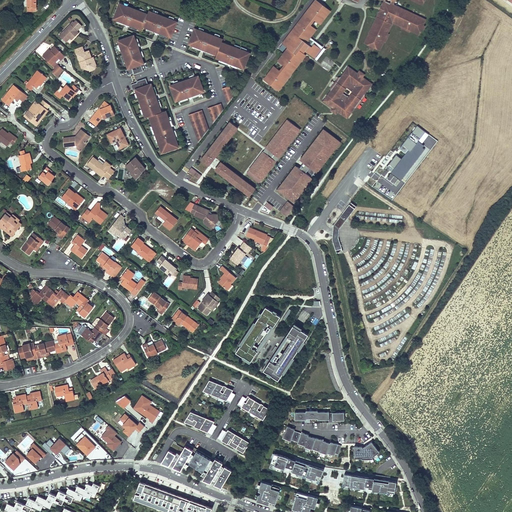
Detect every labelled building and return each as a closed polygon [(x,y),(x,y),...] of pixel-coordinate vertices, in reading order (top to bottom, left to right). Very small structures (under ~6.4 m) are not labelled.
[(28,10),(36,10),(36,0),(23,0),(24,6),(28,6),(28,10)] [(301,61),(302,61),(306,56),(304,54),(306,51),(309,53),(308,54),(315,59),(322,50),(314,44),(311,47),(305,42),(316,29),(310,25),(314,20),(319,24),(330,11),(316,0),(282,43),(288,48),(284,52),(283,52),(281,54),(282,55),(278,60),(283,64),(279,70),(274,66),(272,68),(273,68),(270,72),(270,71),(267,74),(268,75),(265,78),(263,79),(278,91),(280,89),(279,89),(282,86),(285,83),(284,83),(287,79),(287,80),(291,76),(290,75),(296,67),(297,68),(299,65),(299,64),(301,61)] [(413,13),(393,4),(390,3),(385,0),(384,0),(382,5),(382,6),(382,7),(383,8),(382,11),(381,10),(380,10),(380,11),(379,11),(370,31),(373,32),(371,35),(369,34),(364,43),(379,50),(383,41),(385,42),(389,34),(387,33),(392,22),(401,26),(401,28),(409,32),(410,30),(418,34),(425,19),(417,15),(416,17),(412,16),(413,13)] [(144,24),(148,13),(144,11),(144,12),(140,10),(128,5),(128,6),(124,4),(120,2),(115,15),(121,17),(120,20),(126,22),(129,14),(134,16),(130,24),(136,26),(137,24),(143,26),(144,24)] [(157,14),(157,15),(153,13),(153,12),(149,11),(148,13),(144,24),(150,26),(149,29),(155,31),(158,23),(163,25),(159,33),(165,35),(166,33),(168,33),(172,35),(177,22),(173,20),(173,21),(169,19),(157,14)] [(125,24),(126,22),(120,20),(121,17),(115,15),(114,18),(118,19),(117,22),(125,24)] [(73,21),(59,35),(66,42),(70,38),(72,36),(73,38),(79,33),(77,31),(82,26),(76,20),(74,22),(73,21)] [(154,33),(155,31),(149,29),(150,26),(144,24),(143,26),(143,27),(147,28),(146,31),(154,33)] [(199,30),(195,28),(190,42),(196,44),(195,47),(200,49),(204,40),(208,42),(205,50),(211,53),(212,50),(218,52),(217,55),(217,56),(223,58),(222,61),(227,63),(231,55),(235,56),(232,65),(238,67),(239,64),(245,67),(250,53),(246,52),(241,50),(231,46),(231,47),(225,45),(226,44),(222,43),(223,39),(219,38),(215,37),(215,36),(203,31),(203,32),(198,30),(199,30)] [(136,40),(138,46),(140,45),(137,37),(135,38),(134,34),(131,35),(133,41),(136,40)] [(132,67),(141,63),(139,57),(142,56),(140,50),(131,53),(130,49),(138,46),(136,40),(133,41),(131,35),(118,40),(119,44),(120,43),(121,48),(123,54),(125,60),(126,60),(127,64),(128,68),(132,67)] [(200,51),(200,49),(195,47),(196,44),(190,42),(189,44),(193,46),(192,48),(200,51)] [(49,49),(42,56),(55,68),(52,72),(57,77),(63,69),(56,62),(54,60),(57,57),(59,58),(60,60),(65,55),(55,46),(51,50),(49,49)] [(75,49),(82,68),(87,66),(89,69),(94,66),(92,62),(95,61),(93,56),(91,57),(90,58),(89,56),(91,55),(89,50),(84,52),(82,46),(75,49)] [(223,58),(217,56),(216,58),(220,60),(219,62),(226,65),(227,63),(222,61),(223,58)] [(132,67),(134,72),(134,73),(143,70),(141,63),(132,67)] [(346,73),(344,72),(327,95),(341,91),(345,86),(354,93),(350,98),(351,112),(368,89),(366,87),(369,83),(369,82),(369,81),(363,77),(362,77),(361,77),(360,78),(357,76),(357,75),(358,74),(357,73),(351,69),(351,68),(350,68),(350,69),(346,73)] [(47,77),(38,70),(28,82),(25,86),(31,90),(34,86),(36,88),(39,85),(41,82),(42,83),(47,77)] [(190,79),(178,83),(178,84),(174,85),(170,86),(174,99),(181,97),(182,100),(187,98),(184,89),(189,88),(192,96),(198,94),(197,91),(203,89),(198,76),(194,77),(194,78),(190,79)] [(133,89),(135,88),(148,83),(146,77),(137,80),(137,81),(131,83),(133,89)] [(138,96),(142,108),(143,108),(145,112),(144,112),(146,116),(150,115),(159,112),(157,105),(159,104),(157,99),(149,102),(147,97),(155,94),(153,88),(151,89),(148,83),(135,88),(137,92),(139,96),(138,96)] [(75,92),(77,93),(79,89),(73,84),(71,87),(67,84),(60,93),(57,90),(54,94),(60,98),(63,95),(69,100),(72,96),(75,92)] [(9,93),(8,92),(1,100),(9,105),(13,100),(12,99),(14,97),(14,98),(17,100),(19,98),(23,102),(28,96),(15,86),(9,93)] [(222,89),(227,104),(232,98),(228,87),(222,89)] [(198,94),(192,96),(193,98),(200,96),(200,93),(204,92),(203,89),(197,91),(198,94)] [(350,98),(341,91),(327,95),(329,97),(326,101),(326,102),(326,103),(332,107),(333,107),(334,107),(335,107),(335,106),(338,108),(338,109),(337,109),(337,110),(337,111),(338,111),(344,116),(345,116),(345,115),(349,111),(351,112),(350,98)] [(35,106),(33,104),(28,110),(33,114),(34,113),(40,118),(47,109),(50,105),(41,98),(38,102),(35,106)] [(115,114),(112,107),(104,101),(90,120),(96,125),(103,116),(106,115),(109,116),(115,114)] [(220,104),(207,108),(213,123),(223,111),(220,104)] [(41,119),(48,110),(47,109),(40,118),(41,119)] [(166,109),(163,110),(166,117),(168,120),(169,119),(172,125),(174,124),(170,115),(168,116),(166,109)] [(166,117),(163,110),(161,111),(159,112),(150,115),(152,118),(151,119),(154,128),(153,128),(157,139),(158,139),(162,148),(162,147),(164,151),(176,146),(174,140),(175,139),(174,136),(175,135),(173,129),(164,133),(163,128),(172,125),(169,119),(168,120),(166,117)] [(201,111),(188,115),(198,142),(208,130),(201,111)] [(300,129),(287,119),(246,173),(260,183),(300,129)] [(238,127),(230,121),(200,159),(209,166),(212,161),(238,127)] [(341,141),(323,127),(298,159),(303,163),(315,172),(316,173),(341,141)] [(8,133),(2,128),(0,130),(0,140),(7,146),(10,142),(13,144),(17,138),(14,136),(13,137),(8,133)] [(124,135),(120,128),(107,134),(110,140),(114,138),(116,140),(120,148),(128,144),(126,138),(124,139),(123,136),(124,135)] [(87,142),(85,141),(90,136),(81,129),(76,136),(76,137),(74,138),(74,137),(63,138),(64,146),(77,145),(77,148),(83,147),(87,142)] [(20,151),(21,155),(19,155),(21,166),(23,171),(31,169),(30,163),(32,163),(29,152),(25,154),(24,150),(20,151)] [(87,164),(96,171),(97,170),(104,175),(108,179),(109,179),(109,178),(115,171),(110,167),(111,165),(106,161),(103,165),(93,157),(87,164)] [(145,168),(135,157),(126,165),(131,172),(130,172),(134,177),(138,177),(145,168)] [(255,187),(220,161),(217,165),(214,170),(248,196),(251,192),(255,187)] [(315,172),(303,163),(299,167),(311,176),(315,172)] [(299,167),(295,164),(276,189),(294,203),(313,177),(311,176),(299,167)] [(50,169),(46,167),(39,176),(42,178),(42,179),(48,184),(55,176),(51,173),(48,171),(50,169)] [(202,175),(192,168),(189,171),(199,179),(202,175)] [(27,182),(31,177),(27,174),(23,179),(27,182)] [(75,193),(69,188),(61,197),(68,202),(67,203),(72,207),(76,210),(83,201),(74,194),(75,193)] [(74,194),(83,201),(84,199),(75,192),(75,193),(74,194)] [(294,207),(287,201),(279,211),(287,216),(294,207)] [(204,223),(209,226),(214,226),(219,220),(217,214),(214,214),(210,214),(209,213),(210,211),(190,202),(185,209),(191,212),(190,212),(194,214),(194,215),(204,219),(204,223)] [(346,220),(355,208),(349,204),(341,215),(346,220)] [(159,215),(165,220),(163,223),(163,224),(170,230),(178,220),(160,206),(155,212),(159,215)] [(98,212),(93,208),(85,218),(90,222),(93,218),(101,224),(108,215),(100,209),(98,212)] [(10,217),(5,213),(0,220),(0,226),(2,228),(5,224),(8,226),(6,228),(14,234),(22,224),(19,221),(11,215),(10,217)] [(109,230),(113,233),(114,232),(118,235),(123,239),(131,229),(125,224),(124,220),(123,219),(124,217),(121,215),(117,219),(109,230)] [(339,229),(346,220),(341,215),(334,225),(339,229)] [(70,228),(54,216),(48,224),(59,232),(57,235),(62,239),(70,228)] [(2,228),(12,236),(14,234),(6,228),(8,226),(5,224),(2,228)] [(267,234),(258,231),(258,232),(255,230),(255,229),(249,227),(246,235),(255,239),(254,240),(263,244),(264,242),(268,244),(270,237),(267,235),(267,234)] [(194,230),(191,228),(184,238),(191,243),(189,245),(192,248),(197,247),(199,245),(202,248),(209,239),(200,232),(198,234),(194,230)] [(44,241),(34,233),(21,249),(29,255),(34,249),(36,251),(40,245),(40,246),(44,241)] [(71,249),(82,258),(87,250),(81,245),(85,240),(77,234),(73,241),(76,243),(75,244),(71,249)] [(144,242),(138,237),(131,246),(137,250),(136,251),(144,258),(151,249),(146,245),(145,246),(142,244),(143,243),(144,242)] [(342,248),(338,238),(332,239),(336,250),(342,248)] [(231,258),(239,264),(247,253),(248,254),(252,247),(244,241),(239,248),(238,247),(231,258)] [(105,271),(110,274),(118,264),(102,252),(96,260),(100,263),(107,268),(106,270),(105,271)] [(170,263),(161,256),(157,261),(161,264),(159,266),(170,276),(177,268),(172,264),(171,265),(169,264),(170,263)] [(122,267),(118,264),(110,274),(114,277),(122,267)] [(222,266),(220,269),(225,274),(218,282),(227,290),(232,285),(231,284),(236,278),(222,266)] [(121,284),(132,291),(131,292),(136,295),(145,282),(141,279),(137,284),(131,279),(135,274),(127,269),(123,275),(125,277),(123,280),(121,284)] [(190,278),(183,277),(182,282),(179,282),(178,289),(182,289),(182,287),(197,289),(198,278),(190,278)] [(31,297),(38,303),(42,298),(46,301),(48,299),(53,293),(54,292),(45,285),(41,291),(39,293),(36,291),(31,297)] [(56,295),(53,293),(48,299),(55,305),(60,299),(64,303),(65,301),(69,295),(61,289),(59,292),(56,295)] [(73,297),(70,295),(69,295),(65,301),(72,307),(76,302),(80,305),(86,298),(78,291),(73,296),(73,297)] [(170,304),(154,292),(148,299),(159,308),(157,311),(162,314),(170,304)] [(220,298),(212,292),(209,295),(208,294),(203,300),(204,300),(203,302),(198,309),(206,316),(212,309),(210,308),(216,301),(217,302),(220,298)] [(30,299),(32,300),(31,302),(37,306),(37,304),(38,304),(38,303),(31,297),(30,299)] [(89,300),(86,298),(80,305),(76,310),(85,317),(93,308),(87,303),(88,302),(89,300)] [(55,305),(48,299),(46,301),(55,308),(55,305)] [(216,301),(210,308),(212,309),(213,310),(219,303),(217,302),(216,301)] [(255,349),(256,349),(254,348),(254,349),(252,347),(268,323),(274,326),(281,316),(276,313),(276,314),(273,312),(273,311),(266,306),(261,313),(262,313),(260,317),(259,316),(255,322),(256,323),(241,346),(240,345),(236,352),(243,357),(243,356),(251,361),(258,351),(255,349)] [(285,320),(291,310),(289,308),(283,319),(285,320)] [(195,321),(179,309),(171,319),(175,323),(178,320),(189,329),(193,332),(198,324),(195,321)] [(102,333),(105,335),(109,330),(106,328),(114,317),(107,311),(95,327),(102,333)] [(241,346),(256,323),(255,322),(254,321),(239,344),(240,345),(241,346)] [(258,351),(274,326),(268,323),(252,347),(254,349),(254,348),(256,349),(255,349),(258,351)] [(293,358),(298,350),(297,350),(303,341),(304,341),(308,334),(298,327),(294,325),(286,335),(289,337),(288,338),(290,338),(292,339),(276,364),(270,360),(263,370),(268,373),(271,375),(278,380),(283,373),(282,373),(292,357),(293,358)] [(102,333),(95,327),(92,331),(87,327),(81,334),(87,339),(89,336),(92,339),(96,341),(102,333)] [(56,349),(57,353),(67,350),(66,345),(65,342),(68,341),(69,344),(74,343),(71,333),(67,334),(66,334),(57,336),(59,342),(54,344),(56,349)] [(276,364),(292,339),(290,338),(288,338),(289,337),(286,335),(270,360),(276,364)] [(149,346),(148,343),(142,345),(148,357),(166,348),(162,339),(154,343),(149,346)] [(36,345),(37,350),(36,350),(37,355),(38,357),(38,358),(44,357),(43,353),(49,351),(56,349),(54,344),(53,340),(36,345)] [(18,348),(21,358),(26,357),(25,357),(33,355),(33,356),(37,355),(36,350),(34,346),(33,342),(22,345),(23,347),(18,348)] [(126,356),(124,353),(113,360),(118,368),(125,363),(127,367),(128,369),(136,364),(132,357),(129,359),(126,356)] [(5,356),(5,355),(4,355),(0,356),(0,367),(4,366),(6,365),(7,369),(15,367),(13,358),(9,359),(6,360),(5,356)] [(284,374),(294,358),(293,358),(292,357),(282,373),(283,373),(284,374)] [(127,367),(125,363),(118,368),(120,372),(127,367)] [(112,378),(111,376),(108,371),(105,367),(100,370),(102,373),(90,381),(95,389),(112,378)] [(211,394),(217,384),(218,383),(210,380),(203,390),(203,391),(211,394)] [(219,397),(225,386),(218,383),(217,384),(211,394),(219,397)] [(69,388),(68,384),(54,387),(57,396),(65,395),(66,401),(75,399),(73,391),(70,392),(69,388)] [(236,394),(232,392),(233,389),(225,386),(219,397),(227,400),(230,402),(236,394)] [(30,395),(31,399),(30,399),(29,395),(27,396),(28,403),(29,409),(38,407),(37,401),(42,400),(40,391),(30,393),(30,395)] [(27,396),(26,394),(16,396),(16,399),(17,404),(13,404),(15,412),(24,410),(23,404),(28,403),(27,396)] [(148,421),(153,423),(160,411),(150,405),(152,402),(142,395),(133,409),(150,419),(148,421)] [(249,411),(255,400),(248,396),(246,398),(243,396),(238,404),(240,406),(249,411)] [(256,415),(262,404),(255,400),(249,411),(256,415)] [(263,419),(270,409),(262,404),(256,415),(263,419)] [(344,420),(344,411),(329,411),(329,410),(318,410),(318,409),(306,409),(306,410),(295,410),(295,420),(305,420),(305,422),(310,422),(310,418),(318,418),(318,419),(329,419),(329,422),(333,422),(333,420),(344,420)] [(192,425),(199,414),(191,411),(184,422),(192,425)] [(122,432),(130,437),(135,429),(140,432),(145,426),(139,422),(137,425),(125,413),(120,420),(124,424),(122,426),(125,429),(122,432)] [(201,427),(206,418),(199,414),(192,425),(193,425),(200,428),(201,427)] [(209,431),(215,421),(206,418),(201,427),(200,428),(200,429),(206,431),(209,431)] [(212,434),(217,426),(213,423),(209,431),(208,432),(212,434)] [(106,445),(114,451),(122,441),(114,436),(118,432),(109,425),(105,429),(107,431),(102,436),(108,443),(106,445)] [(338,444),(331,442),(330,443),(323,440),(316,438),(308,437),(309,435),(302,432),(301,433),(295,430),(295,429),(288,426),(282,438),(291,441),(291,440),(298,442),(297,443),(305,446),(304,446),(312,449),(312,448),(319,451),(327,454),(327,453),(334,455),(335,453),(338,454),(342,445),(338,444)] [(229,444),(235,433),(228,429),(227,431),(225,430),(223,429),(218,438),(222,440),(229,444)] [(236,448),(243,438),(235,433),(229,444),(236,448)] [(97,446),(86,435),(77,443),(88,455),(97,446)] [(43,446),(51,453),(54,450),(58,454),(61,450),(65,454),(71,448),(60,437),(55,442),(50,438),(43,446)] [(243,453),(250,442),(243,438),(236,448),(243,453)] [(222,464),(223,462),(215,458),(214,459),(208,455),(201,452),(187,443),(184,448),(177,444),(176,442),(174,441),(161,462),(167,465),(171,466),(174,468),(194,476),(214,484),(221,487),(226,480),(227,481),(229,478),(227,477),(232,470),(222,464)] [(362,446),(354,445),(354,458),(362,458),(362,459),(373,459),(373,457),(380,452),(372,441),(362,447),(362,446)] [(27,456),(36,464),(45,455),(33,444),(30,447),(32,449),(27,456)] [(5,462),(15,471),(26,459),(16,451),(5,462)] [(284,471),(286,466),(291,468),(293,468),(292,471),(297,472),(296,476),(298,476),(299,473),(304,475),(303,478),(305,479),(306,475),(311,477),(310,480),(312,481),(313,478),(318,479),(317,483),(319,483),(323,471),(324,469),(295,459),(274,452),(270,463),(274,464),(274,465),(282,468),(281,471),(284,471)] [(397,481),(373,478),(344,473),(344,474),(343,477),(343,483),(342,486),(342,487),(345,488),(345,484),(349,485),(349,486),(350,486),(350,488),(352,489),(352,486),(357,486),(357,490),(359,490),(359,487),(364,488),(364,486),(369,487),(372,487),(372,490),(372,493),(374,493),(374,490),(380,491),(379,494),(382,494),(382,491),(387,492),(387,495),(389,496),(389,492),(395,493),(397,481)] [(275,505),(281,487),(271,483),(262,480),(258,491),(261,491),(260,494),(259,494),(257,500),(262,502),(262,501),(266,502),(266,503),(275,505)] [(210,511),(213,507),(140,481),(133,499),(168,511),(186,511),(187,511),(210,511)] [(96,494),(99,486),(93,483),(92,486),(87,484),(85,489),(92,492),(96,494)] [(92,492),(85,489),(78,486),(75,491),(83,494),(90,498),(92,492)] [(83,494),(75,491),(68,488),(66,493),(74,497),(80,500),(83,494)] [(74,497),(66,493),(59,490),(57,496),(65,499),(72,502),(74,497)] [(65,499),(57,496),(50,492),(47,498),(54,501),(62,505),(65,499)] [(315,508),(318,497),(316,496),(308,494),(308,495),(307,494),(297,492),(292,511),(296,511),(310,511),(311,510),(310,510),(311,507),(315,508)] [(53,502),(47,499),(38,496),(36,501),(44,505),(50,508),(53,502)] [(44,505),(36,501),(29,498),(26,503),(33,506),(41,510),(44,505)] [(29,511),(32,508),(25,505),(17,501),(15,506),(22,510),(27,511),(29,511)] [(12,511),(21,511),(22,510),(15,506),(8,503),(5,509),(12,511)]
